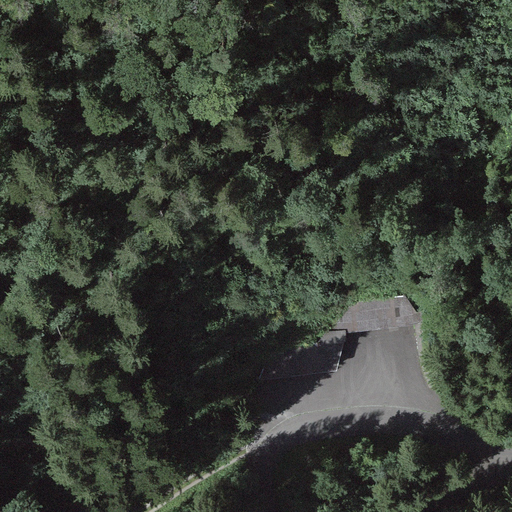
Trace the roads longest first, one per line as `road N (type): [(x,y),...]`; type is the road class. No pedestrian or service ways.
road 1 (unclassified): [(511,462),(432,424),(396,417),(305,423),(274,439),(262,461),(266,511)]
road 2 (track): [(274,439),(233,456),(150,511)]
